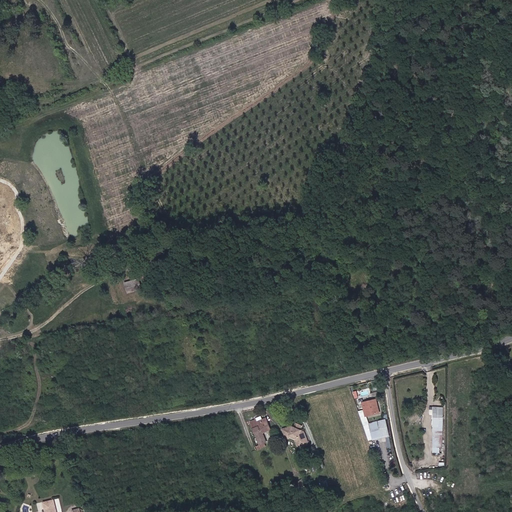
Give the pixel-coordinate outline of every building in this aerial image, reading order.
[(143,288),(140,278),(125,283),(129,293),(143,288)] [(365,414),(375,413),(375,410),(379,409),(377,399),(363,402),(365,414)] [(442,405),(433,405),(431,445),(441,445),(442,405)] [(269,427),(266,418),(262,419),(256,421),(255,418),(251,420),(254,431),(269,427)] [(385,419),(365,424),(369,441),(390,436),(385,419)] [(300,431),(297,424),(299,423),(297,422),(295,425),(292,424),(288,426),(291,434),(296,437),(299,436),(301,441),(300,441),(302,446),(307,444),(309,441),(306,432),(303,433),(302,430),(300,431)] [(291,434),(288,426),(283,428),(286,437),(292,435),(291,434)] [(291,434),(292,435),(292,436),(295,438),(299,447),(302,446),(300,441),(301,441),(299,436),(296,437),(291,434)] [(265,442),(263,435),(257,437),(259,444),(265,442)] [(322,489),(329,487),(327,480),(320,482),(322,489)] [(57,511),(54,498),(44,500),(46,511),(57,511)]
